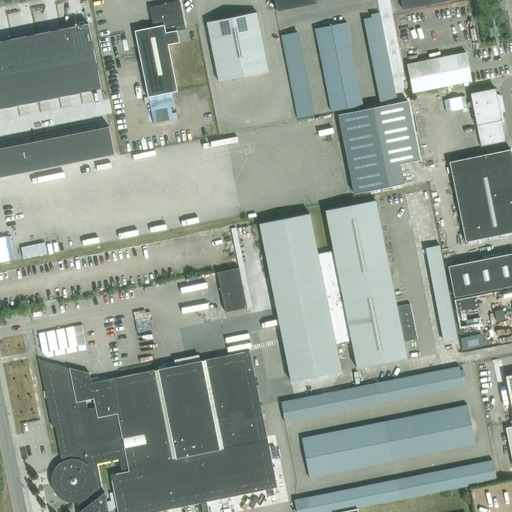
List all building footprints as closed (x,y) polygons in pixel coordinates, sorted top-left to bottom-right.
[(274,0),(276,8),(277,11),(287,9),(284,0),(274,0)] [(284,0),(287,9),(297,7),(295,0),(284,0)] [(400,0),(402,9),(447,0),(400,0)] [(177,91),(168,44),(179,42),(177,30),(185,29),(179,1),(149,7),(153,27),(134,31),(148,97),(177,91)] [(268,72),(256,12),(206,22),(207,24),(218,82),(268,72)] [(381,23),(379,13),(371,14),(371,17),(364,19),(365,26),(381,23)] [(88,23),(62,28),(69,61),(73,60),(95,56),(88,23)] [(348,30),(346,23),(330,26),(332,33),(348,30)] [(383,30),(381,23),(365,26),(366,33),(383,30)] [(315,29),(316,36),(332,33),(330,26),(315,29)] [(62,28),(37,33),(43,66),(52,64),(69,61),(62,28)] [(332,33),(333,40),(349,37),(348,30),(332,33)] [(384,37),(383,30),(366,33),(368,40),(384,37)] [(281,35),(282,42),(299,39),(297,32),(281,35)] [(37,33),(11,38),(18,71),(31,69),(43,66),(37,33)] [(316,36),(317,43),(333,40),(332,33),(316,36)] [(350,44),(349,37),(333,40),(334,46),(350,44)] [(385,43),(384,37),(368,40),(369,47),(385,43)] [(11,38),(0,40),(0,74),(9,73),(18,71),(11,38)] [(282,42),(284,49),(300,46),(299,39),(282,42)] [(317,43),(319,49),(334,46),(333,40),(317,43)] [(387,50),(385,43),(369,47),(370,54),(387,50)] [(334,46),(336,53),(351,50),(350,44),(334,46)] [(284,49),(285,56),(301,53),(300,46),(284,49)] [(319,49),(320,56),(336,53),(334,46),(319,49)] [(353,57),(351,50),(336,53),(337,60),(353,57)] [(388,57),(387,50),(370,54),(372,61),(388,57)] [(406,64),(412,93),(467,82),(471,81),(465,52),(406,64)] [(285,56),(287,63),(303,60),(301,53),(285,56)] [(320,56),(321,63),(337,60),(336,53),(320,56)] [(95,56),(73,60),(80,93),(101,88),(95,56)] [(338,67),(354,64),(353,57),(337,60),(338,67)] [(389,64),(388,57),(372,61),(373,67),(389,64)] [(69,61),(52,64),(59,97),(80,93),(73,60),(69,61)] [(287,63),(288,70),(304,67),(303,60),(287,63)] [(338,67),(337,60),(321,63),(322,70),(338,67)] [(43,66),(31,69),(37,101),(59,97),(52,64),(43,66)] [(338,67),(340,74),(355,71),(354,64),(338,67)] [(391,71),(389,64),(373,67),(374,74),(391,71)] [(289,77),(305,74),(304,67),(288,70),(289,77)] [(338,67),(322,70),(324,77),(340,74),(338,67)] [(18,71),(9,73),(16,106),(37,101),(31,69),(18,71)] [(357,78),(355,71),(340,74),(341,81),(357,78)] [(392,78),(391,71),(374,74),(376,81),(392,78)] [(9,73),(0,74),(0,108),(16,106),(9,73)] [(289,77),(291,84),(307,81),(305,74),(289,77)] [(341,81),(340,74),(324,77),(325,84),(341,81)] [(341,81),(342,88),(358,85),(357,78),(341,81)] [(393,85),(392,78),(376,81),(377,88),(393,85)] [(291,84),(292,91),(308,87),(307,81),(291,84)] [(342,88),(341,81),(325,84),(326,91),(342,88)] [(359,92),(358,85),(342,88),(344,95),(359,92)] [(395,92),(393,85),(377,88),(379,95),(395,92)] [(292,91),(293,98),(310,94),(308,87),(292,91)] [(342,88),(326,91),(328,98),(344,95),(342,88)] [(498,105),(495,88),(470,93),(480,146),(506,141),(500,112),(502,112),(502,111),(503,110),(502,104),(498,105)] [(344,95),(345,102),(361,99),(359,92),(344,95)] [(380,102),(396,99),(395,92),(379,95),(380,102)] [(293,98),(295,104),(311,101),(310,94),(293,98)] [(344,95),(328,98),(329,105),(345,102),(344,95)] [(345,102),(346,109),(362,106),(361,99),(345,102)] [(407,100),(338,114),(354,195),(403,185),(397,154),(417,150),(407,100)] [(295,104),(296,111),(312,108),(311,101),(295,104)] [(345,102),(329,105),(330,112),(346,109),(345,102)] [(296,111),(298,118),(314,115),(312,108),(296,111)] [(109,126),(96,128),(102,157),(115,154),(109,126)] [(96,128),(83,131),(89,159),(102,157),(96,128)] [(83,131),(70,134),(76,162),(89,159),(83,131)] [(70,134),(58,136),(63,165),(76,162),(70,134)] [(58,136),(45,139),(51,167),(63,165),(58,136)] [(45,139),(32,141),(38,170),(51,167),(45,139)] [(32,141),(19,144),(25,172),(38,170),(32,141)] [(19,144),(7,146),(12,175),(25,172),(19,144)] [(7,146),(0,147),(0,177),(12,175),(7,146)] [(511,155),(511,149),(449,162),(465,242),(511,232),(511,155)] [(309,213),(259,223),(291,381),(341,371),(336,345),(351,342),(357,368),(407,358),(375,200),(325,210),(333,251),(317,254),(309,213)] [(459,339),(441,239),(427,241),(445,342),(459,339)] [(47,254),(44,242),(21,247),(24,259),(47,254)] [(511,252),(448,266),(454,298),(511,285),(511,252)] [(239,268),(217,272),(225,312),(247,308),(239,268)] [(475,297),(456,301),(458,311),(477,307),(475,297)] [(410,304),(397,306),(405,341),(417,339),(410,304)] [(38,333),(42,353),(47,357),(87,350),(82,325),(46,332),(38,333)] [(474,335),(465,337),(468,349),(477,347),(474,335)] [(110,474),(112,482),(117,511),(152,511),(277,487),(249,351),(91,382),(89,373),(38,360),(52,426),(58,425),(65,460),(60,463),(56,466),(53,470),(52,475),(51,480),(51,484),(53,490),(56,494),(60,498),(65,501),(71,502),(75,502),(80,501),(84,507),(79,511),(108,511),(104,492),(103,493),(97,463),(119,459),(121,472),(110,474)] [(456,388),(463,386),(463,382),(460,370),(459,366),(452,368),(456,388)] [(448,369),(445,369),(449,389),(456,388),(452,368),(448,369)] [(445,369),(439,371),(443,390),(449,389),(445,369)] [(439,371),(432,372),(436,392),(443,390),(439,371)] [(432,372),(425,373),(429,393),(436,392),(432,372)] [(425,373),(418,375),(422,395),(429,393),(425,373)] [(418,375),(411,376),(415,396),(422,395),(418,375)] [(408,397),(415,396),(411,376),(404,378),(408,397)] [(404,378),(397,379),(401,399),(408,397),(404,378)] [(394,400),(401,399),(397,379),(390,380),(394,400)] [(390,380),(383,382),(387,401),(394,400),(390,380)] [(387,401),(383,382),(376,383),(380,403),(387,401)] [(369,384),(373,404),(380,403),(376,383),(369,384)] [(369,384),(362,386),(366,406),(373,404),(369,384)] [(362,386),(356,387),(359,407),(366,406),(362,386)] [(356,387),(349,389),(352,408),(359,407),(356,387)] [(349,389),(342,390),(346,410),(352,408),(349,389)] [(342,390),(335,392),(339,411),(346,410),(342,390)] [(335,392),(328,393),(332,412),(339,411),(335,392)] [(328,393),(321,394),(325,414),(332,412),(328,393)] [(321,394),(314,396),(318,415),(325,414),(321,394)] [(314,396),(307,397),(311,417),(318,415),(314,396)] [(307,397),(300,399),(304,418),(311,417),(307,397)] [(300,399),(293,400),(297,419),(304,418),(300,399)] [(293,400),(281,403),(285,422),(297,419),(293,400)] [(471,424),(467,405),(460,406),(464,426),(471,424)] [(460,406),(453,408),(457,427),(464,426),(460,406)] [(453,408),(446,409),(450,429),(457,427),(453,408)] [(446,409),(439,410),(443,430),(450,429),(446,409)] [(439,410),(432,412),(436,431),(443,430),(439,410)] [(432,412),(425,413),(429,433),(436,431),(432,412)] [(425,413),(419,415),(422,434),(429,433),(425,413)] [(419,415),(416,415),(412,416),(416,436),(422,434),(419,415)] [(412,416),(405,417),(409,437),(416,436),(412,416)] [(405,417),(398,419),(402,438),(409,437),(405,417)] [(398,419),(391,420),(395,440),(402,438),(398,419)] [(388,441),(395,440),(391,420),(384,422),(388,441)] [(381,443),(388,441),(384,422),(377,423),(381,443)] [(374,444),(381,443),(377,423),(370,424),(374,444)] [(367,445),(374,444),(370,424),(363,426),(367,445)] [(471,424),(464,426),(468,445),(475,444),(471,424)] [(360,447),(367,445),(363,426),(356,427),(360,447)] [(461,447),(468,445),(464,426),(457,427),(461,447)] [(353,448),(360,447),(356,427),(349,428),(353,448)] [(454,448),(461,447),(457,427),(450,429),(454,448)] [(346,449),(353,448),(349,428),(342,430),(346,449)] [(447,450),(454,448),(450,429),(443,430),(447,450)] [(339,451),(346,449),(342,430),(336,431),(339,451)] [(440,451),(447,450),(443,430),(436,431),(440,451)] [(333,452),(339,451),(336,431),(329,433),(333,452)] [(433,452),(440,451),(436,431),(429,433),(433,452)] [(326,454),(333,452),(329,433),(322,434),(326,454)] [(426,454),(433,452),(429,433),(422,434),(426,454)] [(319,455),(326,454),(322,434),(315,435),(319,455)] [(420,455),(426,454),(422,434),(416,436),(420,455)] [(312,456),(319,455),(315,435),(308,437),(312,456)] [(413,457),(420,455),(416,436),(409,437),(413,457)] [(305,458),(312,456),(308,437),(301,438),(305,458)] [(406,458),(413,457),(409,437),(402,438),(406,458)] [(399,459),(406,458),(402,438),(395,440),(399,459)] [(388,441),(392,461),(399,459),(395,440),(388,441)] [(392,461),(388,441),(381,443),(385,462),(392,461)] [(381,443),(374,444),(378,464),(385,462),(381,443)] [(371,465),(378,464),(374,444),(367,445),(371,465)] [(364,466),(371,465),(367,445),(360,447),(364,466)] [(360,447),(353,448),(357,468),(364,466),(360,447)] [(353,448),(346,449),(350,469),(357,468),(353,448)] [(346,449),(339,451),(343,471),(350,469),(346,449)] [(339,451),(333,452),(337,472),(343,471),(339,451)] [(330,473),(337,472),(333,452),(326,454),(330,473)] [(326,454),(319,455),(323,475),(330,473),(326,454)] [(316,476),(323,475),(319,455),(312,456),(316,476)] [(305,458),(309,478),(316,476),(312,456),(305,458)] [(485,461),(489,481),(496,480),(492,460),(485,461)] [(485,461),(479,463),(482,483),(489,481),(485,461)] [(476,484),(482,483),(479,463),(472,464),(476,484)] [(472,464),(465,466),(469,485),(476,484),(472,464)] [(462,487),(469,485),(465,466),(458,467),(462,487)] [(458,467),(451,468),(455,488),(462,487),(458,467)] [(448,490),(455,488),(451,468),(444,470),(448,490)] [(444,470),(437,471),(441,491),(448,490),(444,470)] [(434,492),(441,491),(437,471),(430,472),(434,492)] [(430,472),(423,474),(427,494),(434,492),(430,472)] [(423,474),(416,475),(420,495),(427,494),(423,474)] [(416,475),(409,477),(413,496),(420,495),(416,475)] [(409,477),(402,478),(406,498),(413,496),(409,477)] [(400,499),(406,498),(402,478),(396,479),(400,499)] [(389,481),(393,501),(400,499),(396,479),(389,481)] [(382,482),(386,502),(393,501),(389,481),(382,482)] [(386,502),(382,482),(375,484),(379,503),(386,502)] [(379,503),(375,484),(368,485),(372,505),(379,503)] [(372,505),(368,485),(361,486),(365,506),(372,505)] [(365,506),(361,486),(354,488),(358,508),(365,506)] [(358,508),(354,488),(347,489),(351,509),(358,508)] [(351,509),(347,489),(340,491),(344,510),(351,509)] [(344,510),(340,491),(333,492),(337,511),(344,510)] [(326,493),(330,511),(335,511),(337,511),(333,492),(326,493)] [(319,495),(322,511),(330,511),(326,493),(319,495)] [(312,496),(315,511),(322,511),(319,495),(312,496)] [(315,511),(312,496),(306,497),(308,511),(315,511)] [(308,511),(306,497),(294,500),(296,511),(308,511)]
